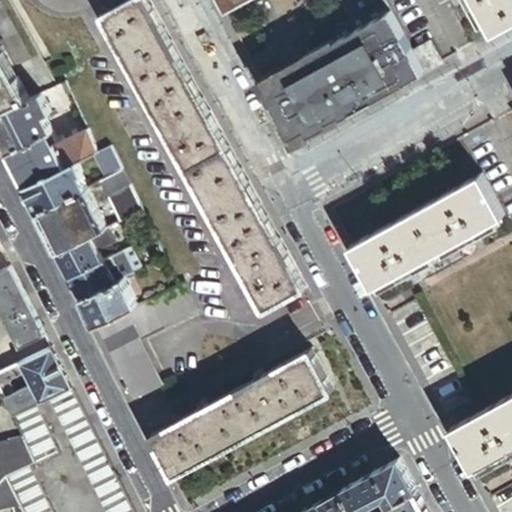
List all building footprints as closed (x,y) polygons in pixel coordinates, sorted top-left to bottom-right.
[(267,312),(308,289),(149,0),(133,0),(104,16),(267,312)] [(219,0),(227,15),(253,0),(219,0)] [(344,0),(354,19),(360,29),(394,10),(388,0),(344,0)] [(511,24),(511,0),(477,0),(496,34),(511,24)] [(264,82),(282,114),(289,129),(305,120),(313,136),(428,71),(417,51),(394,10),(360,29),(340,40),(338,38),(316,50),(309,53),(311,56),(264,82)] [(360,29),(354,19),(312,42),(316,50),(338,38),(340,40),(360,29)] [(0,113),(31,98),(0,42),(0,113)] [(316,50),(312,42),(305,46),(309,53),(316,50)] [(428,71),(444,62),(433,42),(417,51),(428,71)] [(62,96),(72,91),(68,82),(58,87),(62,96)] [(52,87),(42,92),(45,99),(56,94),(52,87)] [(42,92),(31,98),(0,113),(0,131),(11,154),(45,137),(53,133),(45,117),(52,113),(45,99),(42,92)] [(305,120),(289,129),(298,144),(313,136),(305,120)] [(99,153),(101,152),(90,130),(57,146),(68,168),(80,162),(98,153),(99,153)] [(29,188),(68,168),(57,146),(51,150),(45,137),(11,154),(29,188)] [(100,154),(104,162),(117,156),(113,148),(100,154)] [(100,154),(99,153),(98,153),(110,178),(125,170),(118,155),(117,156),(104,162),(100,154)] [(85,172),(80,162),(68,168),(29,188),(41,212),(89,188),(82,174),(85,172)] [(145,211),(125,170),(110,178),(103,182),(123,222),(145,211)] [(485,174),(354,246),(376,287),(508,216),(485,174)] [(109,228),(89,188),(41,212),(61,252),(109,228)] [(111,227),(109,228),(61,252),(74,278),(106,261),(101,251),(118,242),(111,227)] [(145,268),(134,247),(125,252),(136,273),(145,268)] [(136,273),(125,252),(114,257),(119,267),(113,270),(115,275),(121,272),(125,279),(127,278),(136,273)] [(114,257),(106,261),(74,278),(85,299),(125,279),(121,272),(115,275),(113,270),(119,267),(114,257)] [(0,308),(20,350),(47,336),(12,267),(0,273),(0,308)] [(85,299),(98,326),(141,305),(127,278),(125,279),(85,299)] [(98,326),(135,400),(164,385),(141,340),(201,310),(186,282),(141,305),(98,326)] [(74,389),(53,347),(0,372),(0,384),(1,386),(28,372),(35,385),(6,399),(15,417),(38,406),(52,399),(74,389)] [(153,437),(175,478),(335,391),(313,350),(267,375),(256,380),(210,406),(199,412),(154,436),(153,437)] [(254,376),(256,380),(267,375),(264,370),(254,376)] [(52,399),(106,511),(134,511),(74,389),(52,399)] [(511,396),(454,429),(476,470),(511,450),(511,396)] [(197,407),(199,412),(210,406),(207,401),(197,407)] [(62,455),(38,406),(15,417),(25,438),(38,464),(38,466),(62,455)] [(0,469),(6,482),(8,479),(33,467),(38,464),(25,438),(0,443),(0,469)] [(401,459),(344,490),(356,511),(382,511),(419,492),(401,459)] [(0,511),(55,511),(33,467),(8,479),(6,482),(0,487),(0,511)] [(356,511),(344,490),(322,502),(327,511),(356,511)] [(430,511),(419,492),(382,511),(430,511)] [(327,511),(322,502),(302,511),(327,511)]
